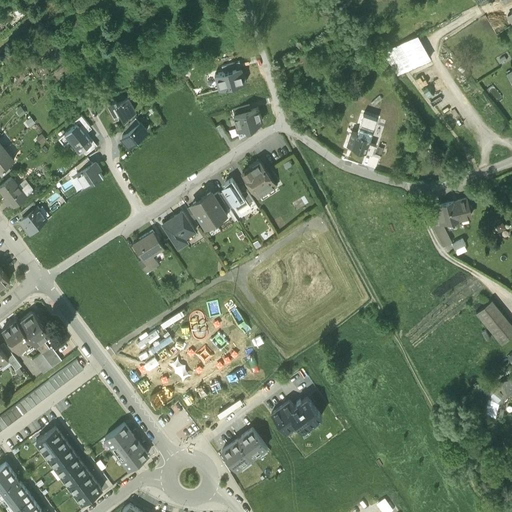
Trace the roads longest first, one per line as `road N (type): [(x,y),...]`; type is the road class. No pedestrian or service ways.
road 1 (track): [(495,511),(477,494),(284,129)]
road 2 (residential): [(284,129),(41,279)]
road 3 (residential): [(338,164),(402,187),(449,189),(511,163)]
road 4 (residential): [(245,0),(284,129)]
road 5 (residential): [(0,438),(104,361)]
road 6 (residential): [(104,361),(177,462)]
